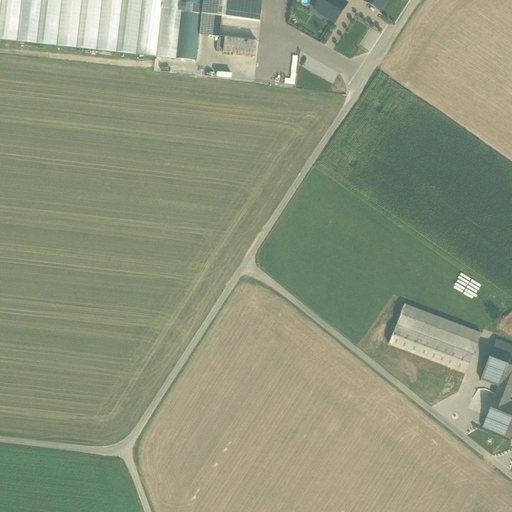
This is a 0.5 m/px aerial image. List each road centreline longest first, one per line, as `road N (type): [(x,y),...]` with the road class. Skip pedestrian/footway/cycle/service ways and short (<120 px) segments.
road 1 (residential): [(249,257),(511,468)]
road 2 (unclassified): [(421,0),(249,257)]
road 3 (unclassified): [(249,257),(125,445)]
road 4 (track): [(149,511),(125,445),(0,434)]
